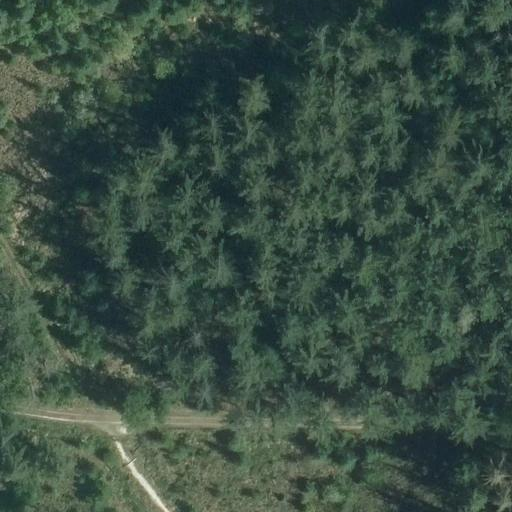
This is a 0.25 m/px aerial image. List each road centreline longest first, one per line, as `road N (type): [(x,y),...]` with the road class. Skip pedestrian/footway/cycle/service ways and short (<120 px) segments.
road 1 (track): [(0,240),(106,425),(322,420),(511,427)]
road 2 (track): [(156,511),(106,425),(0,404)]
